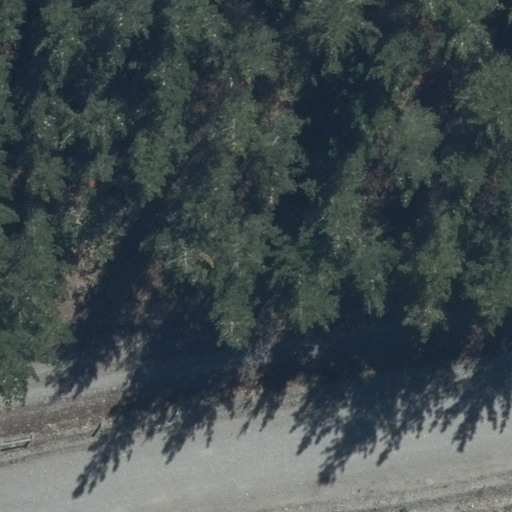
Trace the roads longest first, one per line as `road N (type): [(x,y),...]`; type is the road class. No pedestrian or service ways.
road 1 (track): [(0,389),(511,297)]
road 2 (unclassified): [(0,508),(511,419)]
